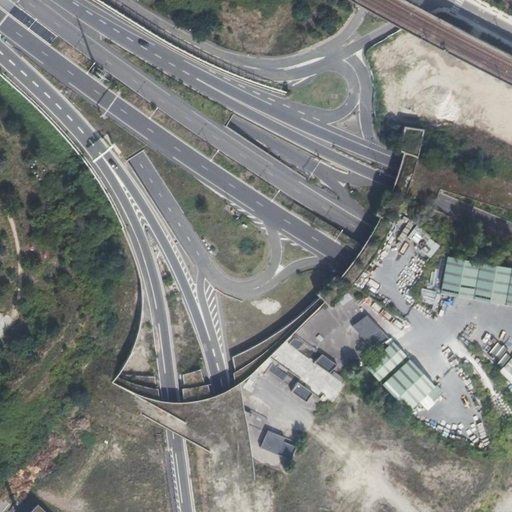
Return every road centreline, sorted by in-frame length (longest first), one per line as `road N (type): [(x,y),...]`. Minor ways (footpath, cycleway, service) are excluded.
road 1 (motorway): [(0,19),(232,187),(511,364)]
road 2 (motorway): [(511,317),(219,143),(21,0)]
road 3 (motorway): [(511,233),(271,128),(77,7)]
road 4 (motorway): [(511,200),(386,161),(77,7)]
road 5 (motorway): [(56,104),(114,157),(192,278),(233,415),(244,511)]
road 6 (motorway): [(56,104),(132,209),(149,257),(183,511)]
road 7 (motorway): [(511,255),(400,278),(332,317),(285,367),(249,437),(225,511)]
road 8 (motorway): [(511,278),(392,312),(331,357),(292,417),(255,511)]
